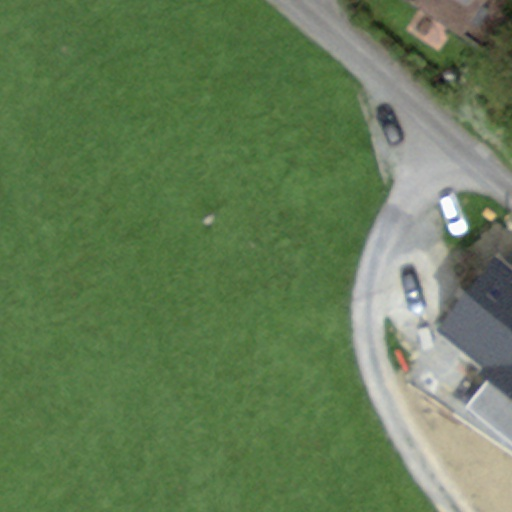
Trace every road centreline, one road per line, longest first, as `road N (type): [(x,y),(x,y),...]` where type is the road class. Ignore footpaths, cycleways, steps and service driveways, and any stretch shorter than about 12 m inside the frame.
road 1 (track): [(467,511),(400,424),(371,339),(374,253),(457,146)]
road 2 (residential): [(293,0),(511,195)]
